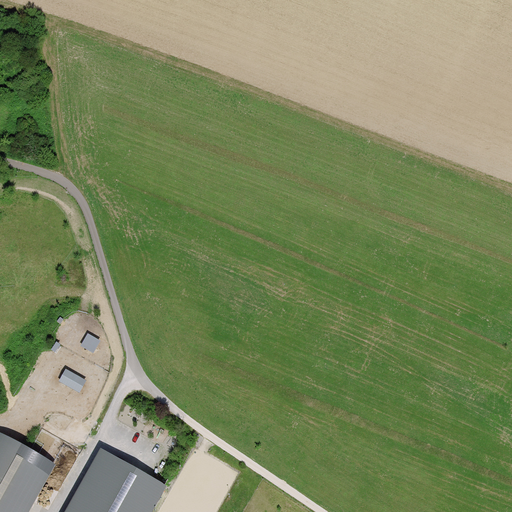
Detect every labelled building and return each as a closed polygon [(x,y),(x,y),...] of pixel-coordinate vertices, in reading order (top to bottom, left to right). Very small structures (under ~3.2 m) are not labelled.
[(100,341),(88,334),(81,346),(93,353),(100,341)] [(60,345),(56,342),(51,350),(55,352),(60,345)] [(86,381),(66,370),(59,382),(80,393),(86,381)] [(28,511),(56,465),(0,433),(0,511),(28,511)] [(151,511),(166,486),(101,450),(65,511),(151,511)]
